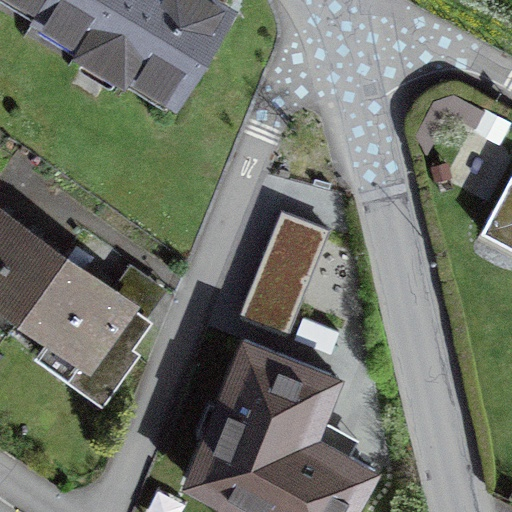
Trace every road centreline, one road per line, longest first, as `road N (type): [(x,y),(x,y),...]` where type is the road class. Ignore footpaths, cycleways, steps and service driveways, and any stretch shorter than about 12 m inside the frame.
road 1 (residential): [(325,0),(109,511)]
road 2 (tertiary): [(347,0),(457,511)]
road 3 (residential): [(511,64),(398,0)]
